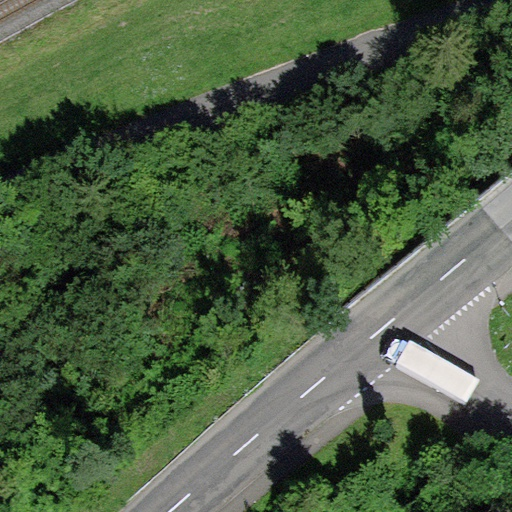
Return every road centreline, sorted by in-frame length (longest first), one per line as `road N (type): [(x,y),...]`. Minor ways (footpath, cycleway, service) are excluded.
road 1 (unclassified): [(0,198),(276,88),(511,9)]
road 2 (tertiary): [(171,511),(401,312)]
road 3 (unclassified): [(511,419),(401,312)]
road 4 (tertiary): [(401,312),(511,220)]
